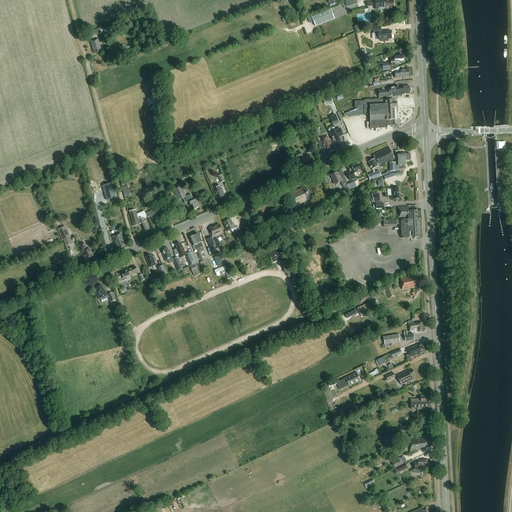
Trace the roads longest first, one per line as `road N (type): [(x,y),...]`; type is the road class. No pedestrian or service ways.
road 1 (tertiary): [(0,307),(392,135)]
road 2 (secondary): [(446,511),(426,138)]
road 3 (track): [(136,247),(73,0)]
road 4 (secondary): [(425,130),(418,0)]
